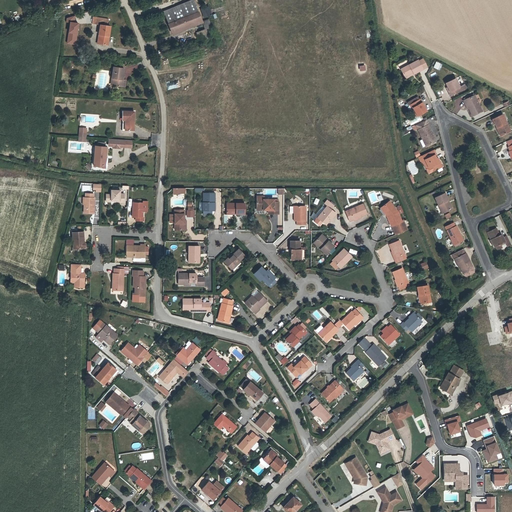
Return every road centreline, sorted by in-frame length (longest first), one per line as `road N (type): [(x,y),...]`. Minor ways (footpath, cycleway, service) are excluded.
road 1 (unclassified): [(158,234),(160,95),(123,0)]
road 2 (residential): [(469,222),(449,146),(451,121),(480,134),(510,204)]
road 3 (residential): [(184,498),(166,479),(157,414),(192,373),(243,412)]
road 4 (unclassified): [(252,341),(157,315),(158,234)]
road 5 (residential): [(409,363),(437,441),(467,451),(475,492)]
road 6 (residential): [(312,457),(409,363)]
road 7 (unclassified): [(312,457),(252,341)]
